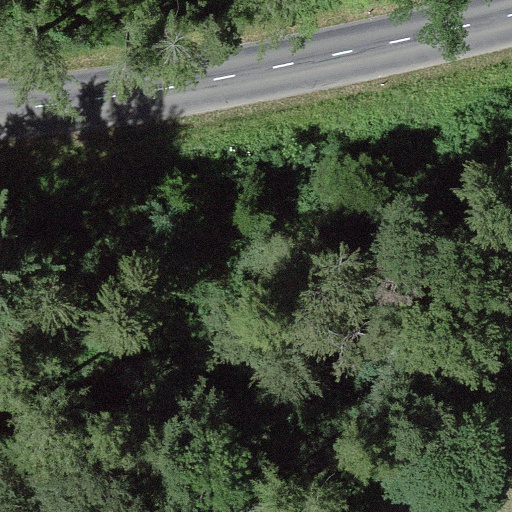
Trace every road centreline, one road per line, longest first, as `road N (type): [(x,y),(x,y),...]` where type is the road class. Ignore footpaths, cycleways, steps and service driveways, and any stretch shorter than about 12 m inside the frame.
road 1 (tertiary): [(511,18),(243,84),(0,102)]
road 2 (track): [(511,313),(230,511)]
